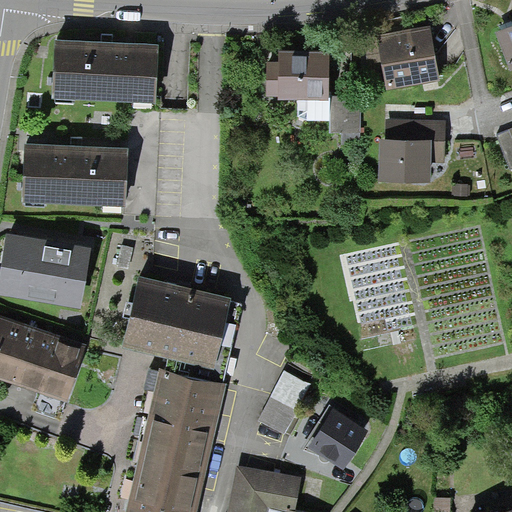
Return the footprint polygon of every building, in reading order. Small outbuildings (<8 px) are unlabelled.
[(511,24),(496,30),(511,72),(511,71),(511,24)] [(385,88),(439,78),(431,29),(364,41),(368,67),(381,64),(385,88)] [(54,92),(158,97),(161,40),(109,37),(57,35),(54,92)] [(327,101),(327,58),(268,57),(267,100),(327,101)] [(334,135),(361,135),(360,99),(334,99),(334,135)] [(430,160),(447,159),(445,120),(386,123),(387,146),(378,146),(380,185),(431,183),(430,160)] [(511,129),(497,135),(511,174),(511,129)] [(125,199),(127,141),(75,139),(27,136),(24,195),(125,199)] [(49,239),(2,232),(0,244),(0,291),(80,302),(88,244),(49,239)] [(124,338),(213,359),(231,291),(185,279),(140,269),(124,338)] [(40,391),(69,400),(85,346),(24,327),(0,319),(0,378),(3,380),(40,391)] [(126,511),(196,511),(197,509),(208,463),(216,427),(227,381),(162,366),(126,511)] [(308,378),(285,366),(261,414),(284,426),(308,378)] [(333,398),(309,436),(344,458),(368,419),(333,398)] [(227,511),(319,511),(296,506),(302,472),(238,461),(227,511)]
